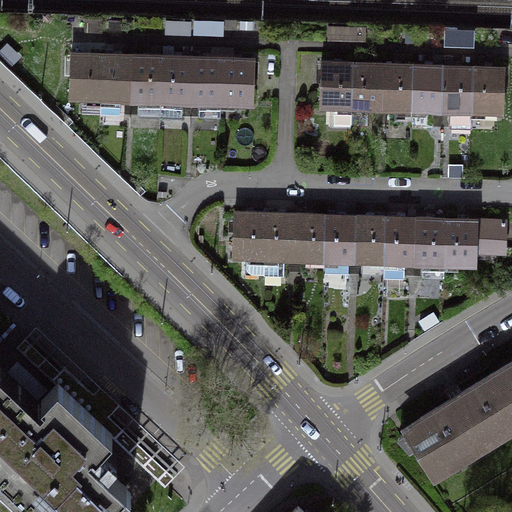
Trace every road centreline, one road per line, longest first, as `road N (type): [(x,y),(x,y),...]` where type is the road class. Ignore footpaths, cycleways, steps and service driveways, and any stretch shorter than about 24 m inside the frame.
road 1 (residential): [(0,260),(245,489)]
road 2 (tertiary): [(143,247),(320,429)]
road 3 (residential): [(283,185),(511,193)]
road 4 (residential): [(511,308),(320,429)]
road 5 (residential): [(511,51),(288,43)]
road 6 (tertiary): [(0,107),(143,247)]
road 7 (residential): [(288,43),(103,37)]
road 8 (residential): [(143,247),(209,186),(283,185)]
road 9 (residential): [(288,43),(283,185)]
